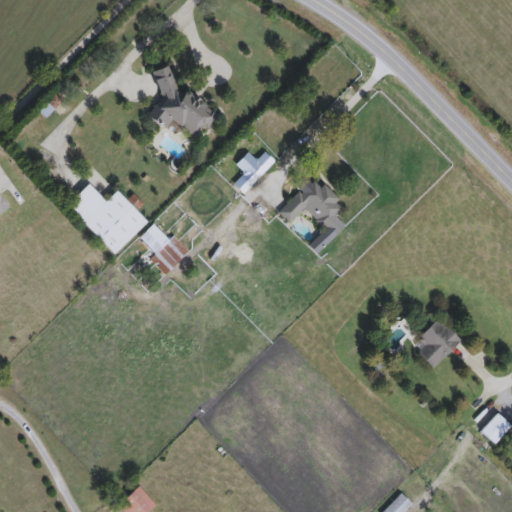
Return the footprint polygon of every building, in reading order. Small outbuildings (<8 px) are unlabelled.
[(151,73),(170,67),(178,93),(198,86),(212,127),(189,134),(185,124),(160,132),(153,111),(163,108),(151,73)] [(280,214),(315,179),(345,208),(325,229),(305,210),(290,225),(280,214)] [(113,257),(65,208),(88,186),(104,203),(115,192),(147,224),(113,257)] [(190,253),(170,273),(155,257),(175,238),(190,253)] [(413,347),(440,320),(462,341),(434,369),(413,347)] [(511,427),(494,446),(481,433),(499,414),(511,427)] [(124,511),(119,506),(140,487),(157,506),(150,511),(124,511)] [(405,511),(383,511),(402,494),(413,505),(405,511)]
